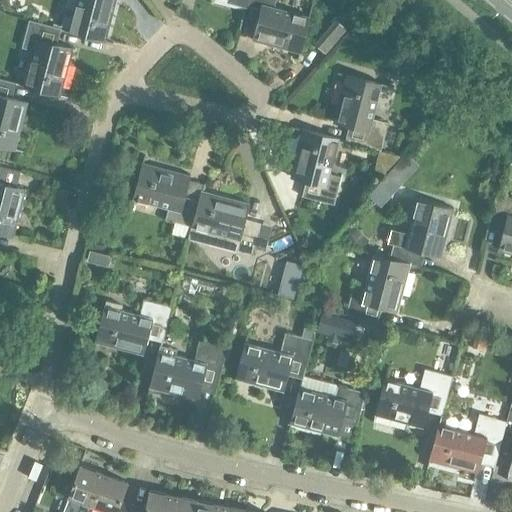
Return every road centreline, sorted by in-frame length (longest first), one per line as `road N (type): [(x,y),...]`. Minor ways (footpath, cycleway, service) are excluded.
road 1 (residential): [(45,414),(205,462),(441,511)]
road 2 (residential): [(45,414),(54,313),(115,92)]
road 3 (residential): [(115,92),(172,34),(193,38),(248,83),(251,118),(237,127)]
road 4 (residential): [(237,127),(115,92)]
